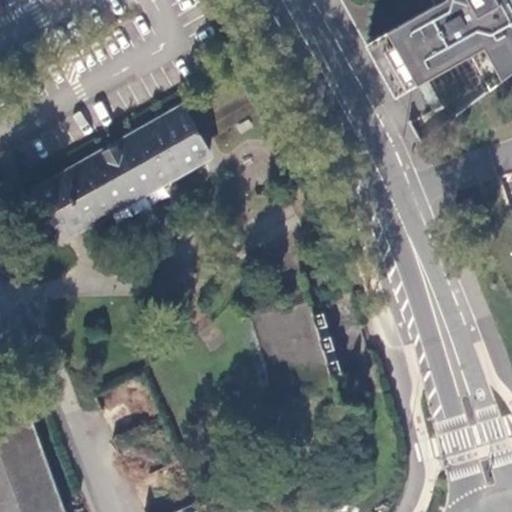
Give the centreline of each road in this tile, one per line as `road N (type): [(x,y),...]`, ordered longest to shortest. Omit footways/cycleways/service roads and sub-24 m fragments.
road 1 (secondary): [(374,142),(458,439),(460,511)]
road 2 (secondary): [(511,465),(409,191),(374,142)]
road 3 (secondary): [(374,142),(290,0)]
